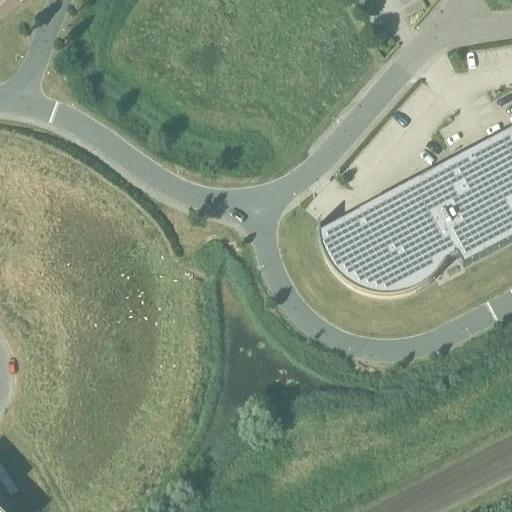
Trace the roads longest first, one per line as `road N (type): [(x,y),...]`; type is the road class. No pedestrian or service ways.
road 1 (unclassified): [(511,301),(403,351),(336,341),(303,319),(279,288),(257,202)]
road 2 (unclassified): [(0,100),(87,129),(191,196),(257,202)]
road 3 (unclassified): [(257,202),(328,153),(445,24)]
